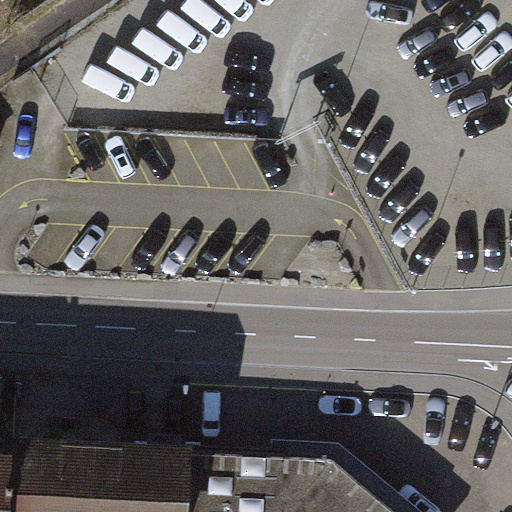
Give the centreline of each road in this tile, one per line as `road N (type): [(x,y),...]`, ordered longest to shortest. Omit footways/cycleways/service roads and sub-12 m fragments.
road 1 (tertiary): [(0,324),(490,346)]
road 2 (unknown): [(393,301),(360,240),(335,220),(279,87),(315,30)]
